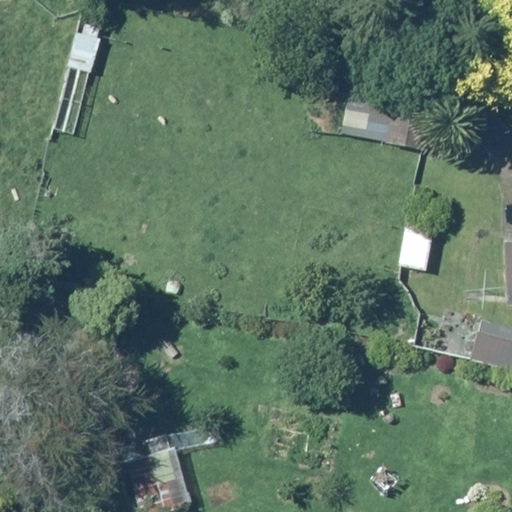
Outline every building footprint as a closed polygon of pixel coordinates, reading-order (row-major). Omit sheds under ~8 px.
[(97,37),(76,31),(53,128),(73,133),(97,37)] [(345,87),(332,131),(413,155),(426,111),(345,87)] [(304,188),(263,178),(249,236),(291,245),(304,188)] [(247,234),(258,190),(231,184),(222,230),(247,234)] [(406,218),(406,217),(406,216),(405,216),(405,215),(405,214),(405,213),(404,213),(404,212),(403,212),(403,211),(402,211),(401,210),(400,210),(399,210),(398,210),(397,210),(396,210),(395,210),(395,211),(394,211),(393,211),(393,212),(392,212),(392,213),(391,213),(391,214),(391,215),(390,216),(390,217),(390,218),(390,219),(391,220),(391,221),(391,222),(392,222),(392,223),(393,223),(393,224),(394,224),(395,224),(395,225),(396,225),(397,225),(398,225),(399,225),(400,225),(401,225),(401,224),(402,224),(403,224),(403,223),(404,223),(404,222),(405,222),(405,221),(405,220),(405,219),(406,219),(406,218)] [(430,230),(404,225),(395,262),(424,268),(430,230)] [(511,238),(500,238),(502,303),(511,302),(511,327),(478,318),(466,358),(511,371),(511,238)] [(163,511),(147,454),(122,458),(135,511),(163,511)]
